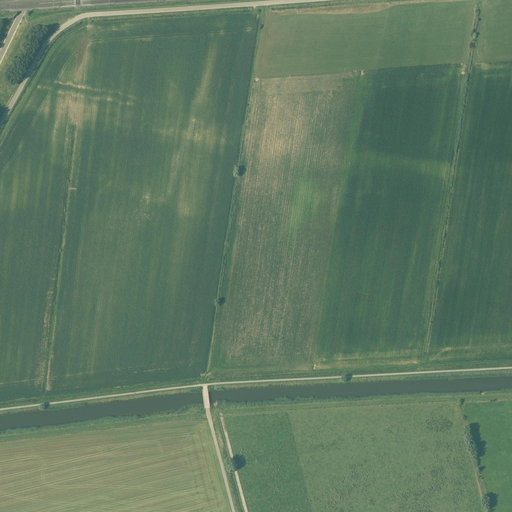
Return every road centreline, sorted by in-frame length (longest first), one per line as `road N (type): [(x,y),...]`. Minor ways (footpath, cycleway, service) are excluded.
road 1 (motorway): [(511,27),(0,52)]
road 2 (motorway): [(0,65),(511,40)]
road 3 (unclassified): [(13,101),(511,70)]
road 4 (unclassified): [(13,101),(47,42),(83,16),(307,0)]
